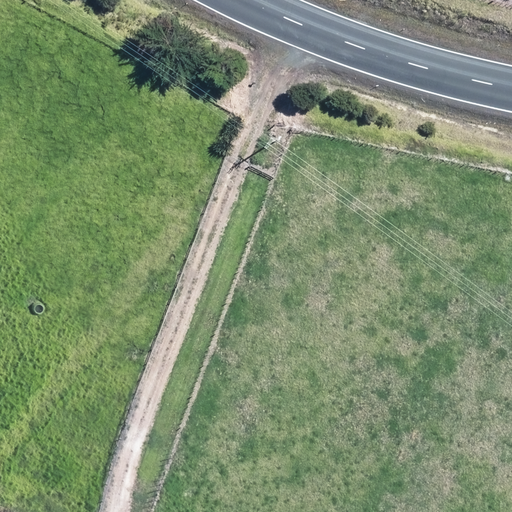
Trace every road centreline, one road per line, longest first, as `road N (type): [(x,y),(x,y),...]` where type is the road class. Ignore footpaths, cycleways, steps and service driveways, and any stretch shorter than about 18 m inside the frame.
road 1 (track): [(294,18),(157,372),(113,511)]
road 2 (primary): [(511,84),(409,58),(257,0)]
